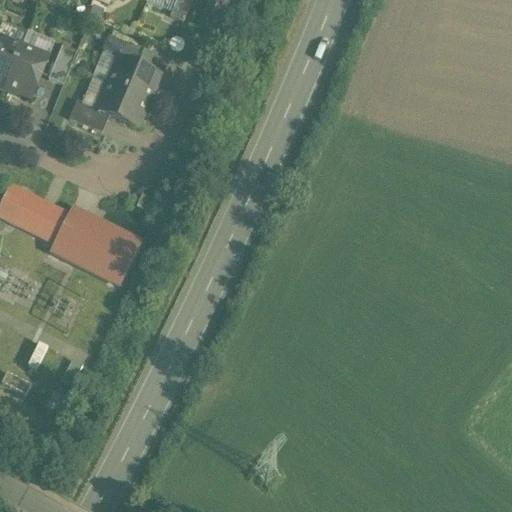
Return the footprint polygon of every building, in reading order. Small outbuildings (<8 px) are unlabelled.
[(178,0),(170,20),(183,25),(193,0),(178,0)] [(0,41),(0,89),(4,91),(3,95),(21,50),(22,50),(27,36),(27,35),(21,50),(1,42),(0,41)] [(144,52),(111,38),(103,57),(118,63),(118,62),(137,70),(144,52)] [(22,50),(21,50),(3,95),(3,96),(5,91),(31,102),(47,61),(22,50)] [(62,50),(48,83),(63,89),(77,56),(62,50)] [(137,70),(118,62),(118,63),(107,88),(148,105),(159,79),(137,70)] [(148,105),(107,88),(93,81),(92,82),(107,89),(97,113),(96,114),(109,120),(137,131),(148,105)] [(97,113),(77,104),(69,122),(102,137),(109,120),(96,114),(97,113)] [(68,219),(10,191),(0,210),(0,221),(54,248),(68,219)]
